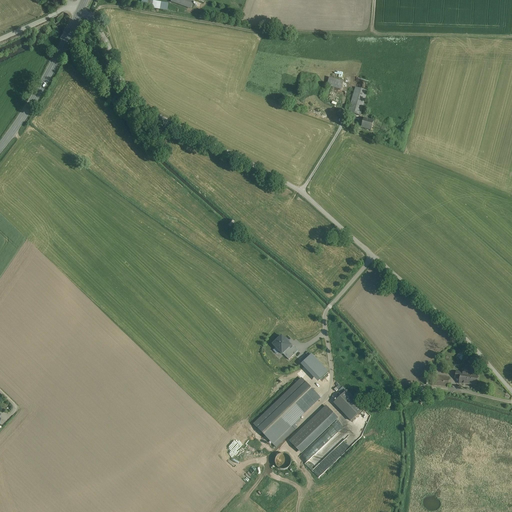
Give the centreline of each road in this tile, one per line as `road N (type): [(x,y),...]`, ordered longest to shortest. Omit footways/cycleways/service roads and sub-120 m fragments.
road 1 (unclassified): [(80,9),(143,107),(302,191),(511,392)]
road 2 (secondary): [(0,147),(80,9)]
